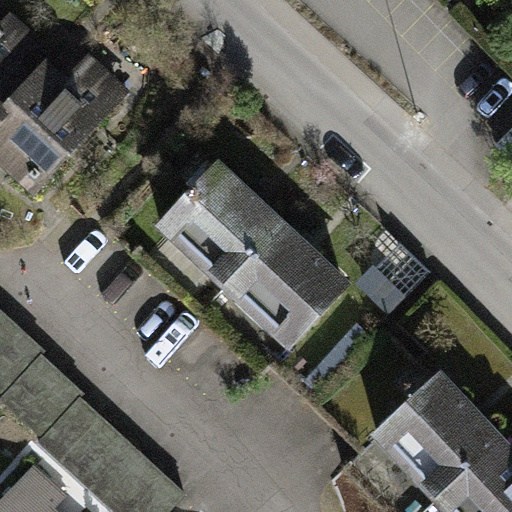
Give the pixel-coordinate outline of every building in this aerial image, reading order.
[(0,159),(37,194),(134,89),(91,50),(70,73),(49,54),(33,71),(24,62),(44,40),(12,11),(0,24),(0,159)] [(352,282),(217,158),(153,228),(288,352),(352,282)] [(47,350),(0,307),(0,391),(4,395),(0,399),(42,437),(38,442),(115,511),(173,511),(190,494),(83,397),(87,393),(43,354),(47,350)] [(511,511),(511,448),(438,370),(368,435),(440,511),(511,511)] [(37,484),(12,511),(64,511),(67,509),(37,484)]
